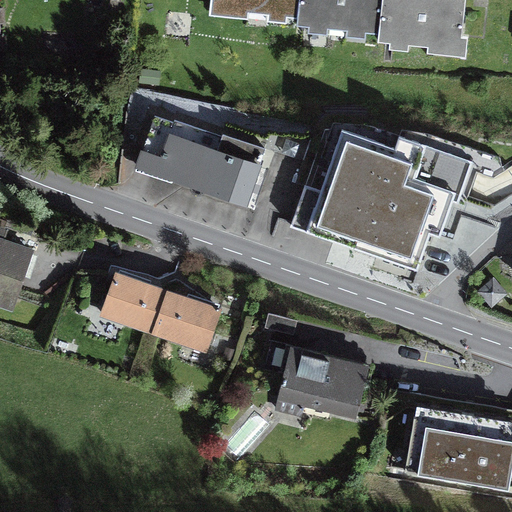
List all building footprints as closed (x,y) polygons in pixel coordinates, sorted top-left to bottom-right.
[(210,0),(209,11),(248,15),(248,8),(269,10),(268,16),(283,17),(284,12),(294,13),(295,7),(295,0),(210,0)] [(383,0),(295,0),(295,7),(294,13),(293,21),(308,23),(307,30),(326,32),(326,25),(346,27),(345,34),(363,36),(363,29),(380,30),(383,0)] [(428,52),(466,56),(467,39),(461,38),(464,0),(383,0),(380,30),(379,40),(391,41),(390,48),(408,50),(409,44),(428,46),(428,52)] [(155,116),(138,166),(246,203),(265,148),(223,134),(222,136),(174,120),(174,122),(155,116)] [(381,175),(403,183),(447,199),(449,193),(462,157),(396,134),(381,175)] [(419,279),(447,199),(403,183),(390,220),(306,191),(290,234),(355,257),(419,279)] [(1,242),(5,232),(0,230),(0,301),(12,306),(31,252),(1,242)] [(167,292),(115,273),(102,312),(154,331),(167,292)] [(493,281),(481,291),(491,303),(503,293),(493,281)] [(154,331),(206,349),(219,310),(167,292),(154,331)] [(268,313),(265,327),(294,334),(297,320),(268,313)] [(290,349),(276,407),(302,414),(305,401),(356,414),(367,368),(290,349)] [(511,465),(511,409),(419,394),(405,470),(509,488),(511,465)]
